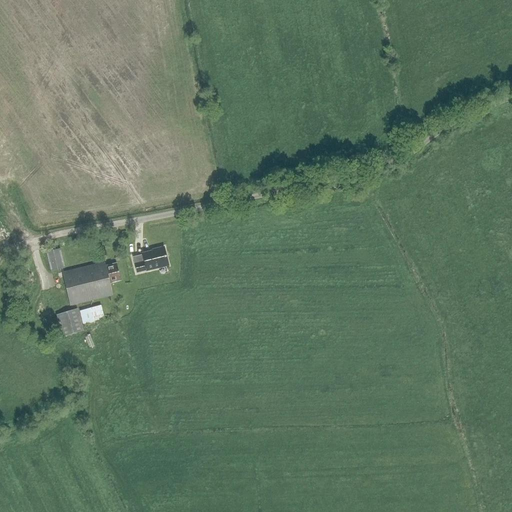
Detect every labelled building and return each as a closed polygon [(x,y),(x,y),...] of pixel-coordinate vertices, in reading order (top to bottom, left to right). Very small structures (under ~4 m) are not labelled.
[(136,272),(146,269),(146,270),(168,264),(163,247),(152,250),(152,251),(142,253),(142,254),(133,257),(136,272)] [(64,268),(60,249),(46,252),(51,272),(64,268)] [(113,295),(110,283),(120,280),(116,263),(105,266),(104,261),(61,272),(70,305),(113,295)] [(31,280),(26,263),(18,265),(23,283),(31,280)] [(104,319),(101,306),(80,311),(83,325),(104,319)] [(77,309),(56,315),(62,337),(83,331),(77,309)]
